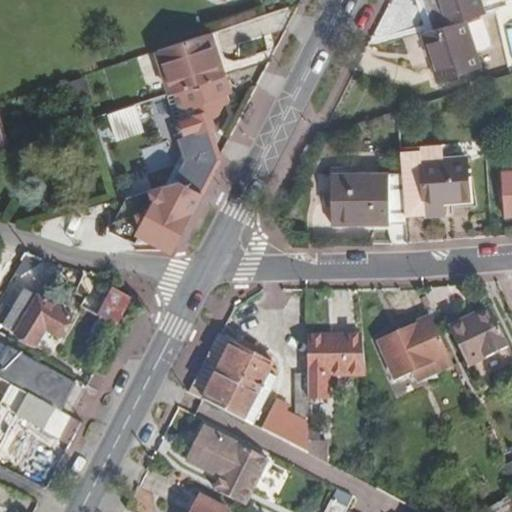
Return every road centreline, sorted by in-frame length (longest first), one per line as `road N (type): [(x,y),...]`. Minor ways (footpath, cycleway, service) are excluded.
road 1 (residential): [(203,271),(511,261)]
road 2 (secondary): [(203,271),(340,0)]
road 3 (secondary): [(78,511),(203,271)]
road 4 (unclassified): [(0,229),(34,245),(203,271)]
